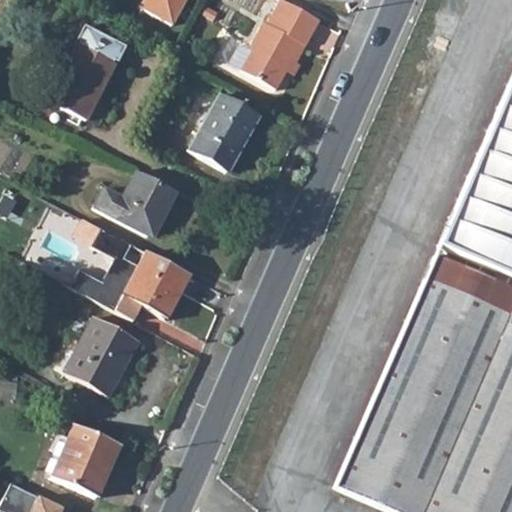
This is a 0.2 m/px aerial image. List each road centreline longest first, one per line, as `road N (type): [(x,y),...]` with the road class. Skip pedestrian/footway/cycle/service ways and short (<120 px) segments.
road 1 (residential): [(172,511),(396,0)]
road 2 (unknown): [(300,217),(18,100)]
